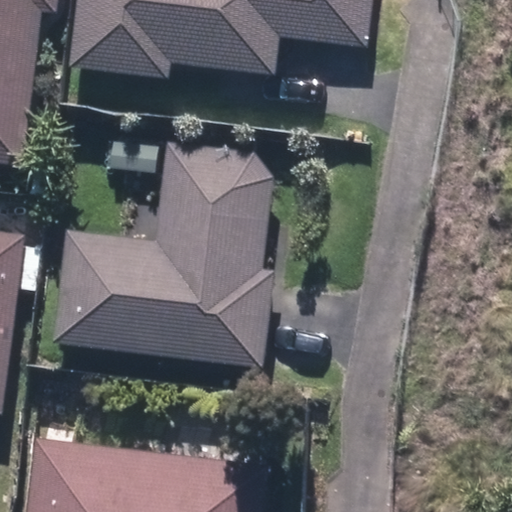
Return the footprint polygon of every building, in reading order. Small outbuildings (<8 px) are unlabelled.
[(0,0),(0,156),(34,159),(49,8),(65,10),(66,0),(0,0)] [(89,0),(86,70),(179,75),(180,60),(283,66),(285,33),(376,38),(378,0),(89,0)] [(74,231),(64,341),(271,360),(279,269),(269,268),(279,160),(179,151),(174,209),(142,206),(139,237),(74,231)] [(0,410),(14,411),(29,231),(0,228),(0,410)] [(270,511),(275,461),(38,442),(32,511),(270,511)]
